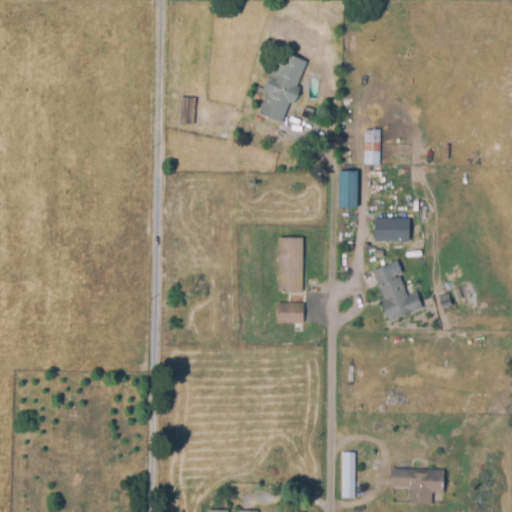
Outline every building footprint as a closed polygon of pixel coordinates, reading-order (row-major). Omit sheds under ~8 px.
[(304,64),(295,88),(300,90),(293,106),(288,104),(280,125),(258,116),(266,95),(260,93),(276,53),(304,64)] [(193,98),(192,123),(180,123),(181,98),(193,98)] [(363,131),(378,132),(378,166),(363,166),(363,131)] [(355,208),(356,171),(337,171),(336,208),(355,208)] [(407,242),(408,218),(372,218),(372,241),(407,242)] [(276,238),(301,238),(301,292),(277,292),(276,238)] [(395,262),(401,277),(398,278),(406,299),(415,295),(421,309),(387,324),(378,301),(382,299),(371,272),(395,262)] [(451,291),(456,289),(459,298),(454,299),(451,291)] [(437,297),(446,295),(448,304),(440,306),(437,297)] [(276,305),(301,305),(301,324),(275,324),(276,305)] [(340,455),(355,455),(354,500),(340,500),(340,455)] [(390,471),(439,472),(438,496),(431,496),(431,507),(408,507),(408,490),(389,489),(390,471)]
